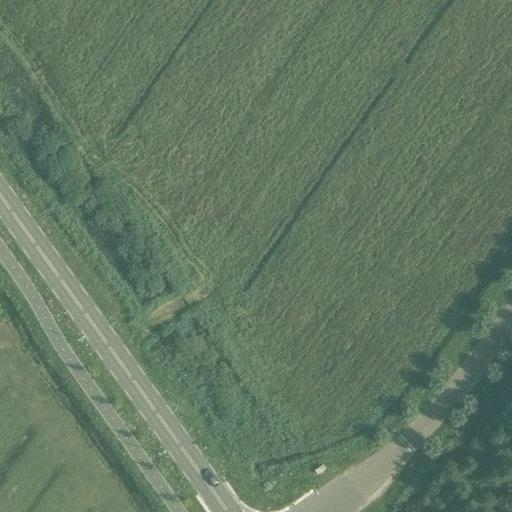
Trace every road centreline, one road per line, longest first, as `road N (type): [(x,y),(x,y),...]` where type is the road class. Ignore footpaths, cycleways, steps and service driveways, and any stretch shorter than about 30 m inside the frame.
road 1 (secondary): [(220,511),(0,202)]
road 2 (tertiary): [(329,511),(464,379),(511,313)]
